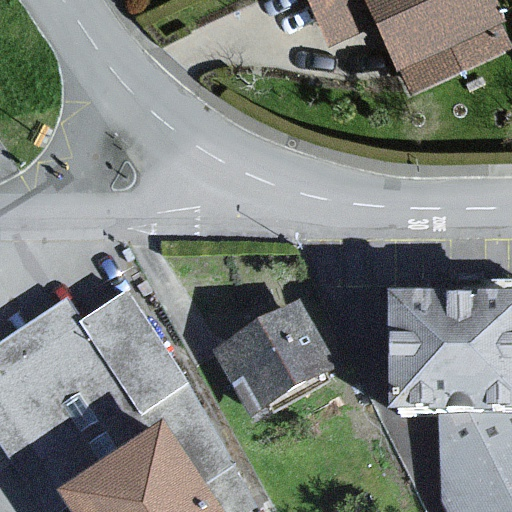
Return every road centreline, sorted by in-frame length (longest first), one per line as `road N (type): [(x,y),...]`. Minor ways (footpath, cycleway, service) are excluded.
road 1 (residential): [(195,202),(511,204)]
road 2 (unclassified): [(58,0),(195,202)]
road 3 (residential): [(0,211),(195,202)]
